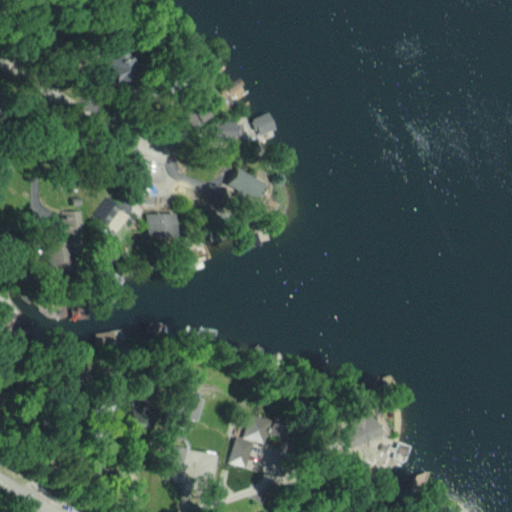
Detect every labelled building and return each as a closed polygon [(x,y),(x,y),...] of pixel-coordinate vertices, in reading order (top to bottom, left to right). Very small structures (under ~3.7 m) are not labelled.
[(110,83),(132,74),(119,44),(98,52),(110,83)] [(204,116),(196,97),(174,106),(182,125),(204,116)] [(254,135),(272,128),(265,111),(248,118),(254,135)] [(228,138),(228,120),(207,121),(207,138),(228,138)] [(249,199),(258,182),(230,167),(221,184),(249,199)] [(89,213),(103,224),(116,206),(102,196),(89,213)] [(77,210),(57,210),(57,237),(77,236),(77,210)] [(173,211),(143,212),(144,236),(173,235),(173,211)] [(150,395),(127,396),(128,429),(151,428),(150,395)] [(196,397),(175,395),(173,417),(193,420),(196,397)] [(375,435),(363,406),(342,415),(346,426),(337,430),(344,448),(375,435)] [(236,437),(259,442),(265,418),(242,413),(236,437)] [(248,442),(230,437),(223,462),(241,467),(248,442)] [(175,481),(183,448),(166,444),(158,477),(175,481)]
